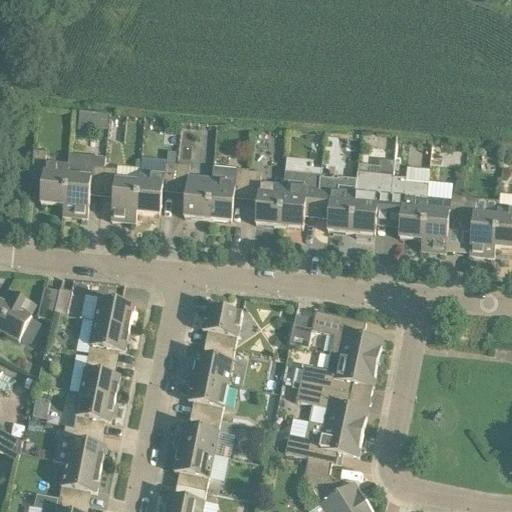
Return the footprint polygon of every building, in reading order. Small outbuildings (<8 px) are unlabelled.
[(94,130),(108,131),(109,118),(95,117),(94,130)] [(64,220),(68,168),(45,166),(46,155),(33,154),(31,178),(43,179),(40,207),(64,209),(63,220),(64,220)] [(168,154),(167,165),(175,166),(176,155),(168,154)] [(68,168),(64,220),(87,223),(90,195),(102,196),(104,171),(105,161),(93,159),(92,170),(68,168)] [(175,192),(177,168),(165,166),(164,177),(140,175),(137,217),(160,219),(163,191),(175,192)] [(208,223),(212,182),(188,179),(189,169),(177,168),(175,192),(187,193),(184,221),(208,223)] [(249,174),(236,173),(236,172),(213,170),(212,182),(208,223),(232,226),(234,198),(246,199),(249,174)] [(104,171),(102,196),(114,197),(111,225),(136,227),(137,217),(140,175),(138,185),(116,183),(117,173),(104,171)] [(279,230),(283,189),(260,186),(261,176),(249,174),(246,199),(258,200),(255,228),(279,230)] [(285,174),(283,189),(279,230),(303,232),(304,221),(316,222),(320,178),(285,174)] [(338,183),(321,181),(321,178),(320,178),(316,222),(328,223),(327,235),(351,237),(356,183),(338,181),(338,183)] [(356,183),(351,237),(375,240),(378,212),(389,213),(392,188),(379,187),(357,179),(356,183)] [(421,255),(427,202),(403,200),(405,181),(393,180),(392,188),(389,213),(401,214),(399,242),(422,244),(420,255),(421,255)] [(448,229),(460,230),(462,206),(450,205),(449,215),(426,213),(427,202),(421,255),(445,257),(448,229)] [(462,206),(460,230),(472,232),(469,260),(493,262),(498,209),(496,220),(474,218),(475,207),(462,206)] [(511,210),(498,209),(493,262),(494,262),(495,251),(511,252),(511,210)] [(54,317),(59,294),(44,291),(38,320),(52,324),(54,317)] [(72,295),(60,293),(59,294),(54,317),(66,319),(72,295)] [(30,320),(36,309),(7,294),(2,305),(0,303),(0,334),(20,345),(32,321),(30,320)] [(94,325),(130,333),(134,309),(99,302),(99,301),(85,299),(80,322),(94,325)] [(210,348),(235,353),(237,341),(238,341),(242,317),(232,315),(233,310),(219,307),(218,312),(207,310),(202,334),(213,336),(210,348)] [(298,309),(290,348),(309,352),(312,335),(333,340),(330,357),(378,367),(383,343),(364,339),(366,327),(317,316),(317,313),(298,309)] [(130,333),(94,325),(90,349),(88,361),(112,366),(115,354),(125,356),(130,333)] [(235,353),(210,348),(208,360),(198,358),(193,382),(228,389),(233,365),(235,353)] [(373,391),(378,367),(330,357),(329,357),(338,359),(335,375),(304,369),(304,373),(296,371),(293,385),(301,387),(351,398),(353,386),(373,391)] [(112,366),(88,361),(85,373),(80,396),(115,403),(120,380),(110,378),(112,366)] [(0,393),(4,396),(10,395),(14,386),(12,381),(3,377),(0,375),(0,393)] [(196,419),(221,424),(223,412),(224,412),(228,389),(193,382),(188,405),(198,407),(196,419)] [(301,387),(300,387),(299,396),(297,405),(312,409),(309,425),(363,437),(368,413),(349,409),(351,398),(301,387)] [(73,431),(98,436),(100,425),(111,427),(115,403),(80,396),(75,420),(76,420),(73,431)] [(221,424),(196,419),(194,430),(183,428),(179,452),(214,459),(219,436),(218,436),(221,424)] [(34,435),(36,426),(29,425),(28,433),(34,435)] [(291,439),(289,439),(285,457),(308,462),(331,467),(336,468),(339,457),(358,461),(363,437),(309,425),(305,442),(291,439)] [(98,436),(73,431),(65,430),(63,441),(59,440),(54,464),(66,467),(101,474),(106,450),(96,448),(98,436)] [(0,454),(18,464),(22,445),(0,433),(0,454)] [(214,459),(179,452),(174,475),(184,478),(182,489),(206,494),(209,482),(209,483),(214,459)] [(331,467),(308,462),(304,482),(321,508),(315,511),(359,511),(367,507),(354,487),(340,496),(329,479),(331,467)] [(96,497),(101,474),(66,467),(61,490),(62,490),(59,502),(84,507),(86,495),(96,497)] [(206,494),(182,489),(179,501),(169,499),(166,511),(203,511),(205,506),(204,506),(206,494)] [(82,511),(84,507),(59,502),(37,497),(34,511),(42,511),(82,511)]
